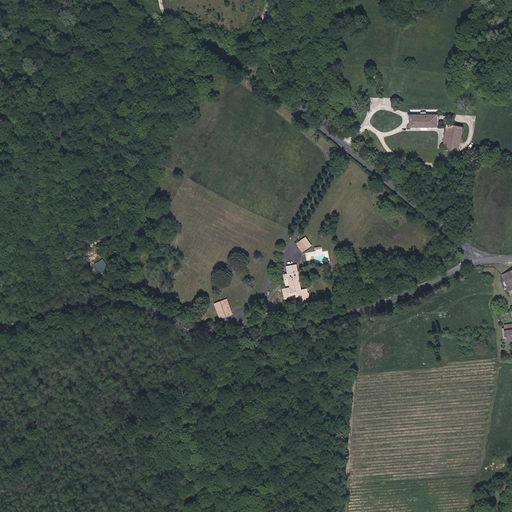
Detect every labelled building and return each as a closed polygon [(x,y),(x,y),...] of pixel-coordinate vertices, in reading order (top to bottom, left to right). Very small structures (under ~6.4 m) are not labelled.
[(434,115),(431,114),(406,113),(406,126),(434,127),(434,115)] [(455,151),(458,124),(444,123),(441,149),(455,151)] [(307,245),(300,237),(295,241),(303,249),(307,245)] [(327,260),(325,252),(314,255),(316,262),(327,260)] [(102,268),(94,259),(90,262),(97,272),(102,268)] [(288,300),(291,299),(304,296),(304,298),(312,296),(310,286),(305,288),(300,272),(306,271),(305,268),(300,270),(298,264),(288,266),(290,273),(285,274),(286,278),(291,277),(294,288),(285,290),(288,300)] [(235,314),(228,303),(226,300),(221,303),(215,306),(223,321),(235,314)]
